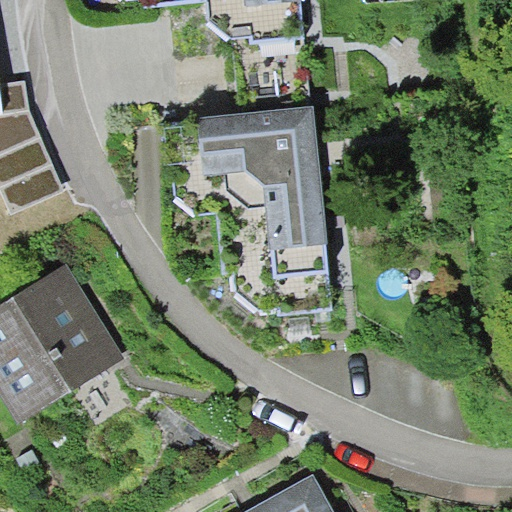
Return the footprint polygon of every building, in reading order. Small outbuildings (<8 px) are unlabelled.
[(119,0),(120,0),(144,2),(145,8),(171,5),(175,58),(236,52),(240,113),(311,105),(301,0),(119,0)] [(26,80),(0,83),(0,86),(4,113),(0,113),(0,187),(11,212),(64,188),(29,107),(26,80)] [(240,113),(158,120),(162,164),(173,183),(174,202),(192,217),(217,212),(223,274),(228,274),(232,294),(256,314),(278,315),(333,309),(326,242),(328,241),(314,105),(311,105),(240,113)] [(66,264),(0,305),(0,392),(20,424),(125,358),(66,264)] [(334,511),(313,473),(244,511),(334,511)]
